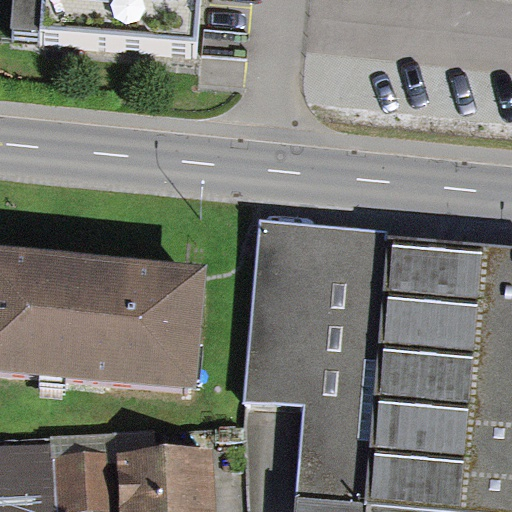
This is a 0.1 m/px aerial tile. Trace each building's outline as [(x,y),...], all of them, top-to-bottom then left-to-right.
[(48,0),(46,40),(196,53),(199,0),(48,0)] [(511,511),(511,246),(271,217),(250,396),(307,403),(296,497),(427,511),(511,511)] [(0,368),(186,385),(196,280),(0,262),(0,368)] [(204,511),(202,450),(133,454),(136,511),(204,511)] [(109,501),(109,455),(60,455),(59,500),(109,501)]
